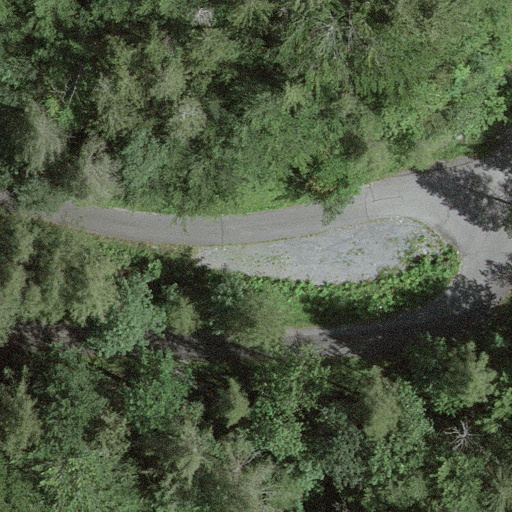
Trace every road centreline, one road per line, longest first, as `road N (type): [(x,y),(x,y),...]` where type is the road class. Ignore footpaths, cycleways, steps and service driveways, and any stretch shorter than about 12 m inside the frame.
road 1 (track): [(0,185),(168,225),(251,225),(420,187),(474,204)]
road 2 (track): [(474,204),(494,230),(491,260),(478,298),(450,319),(377,344),(161,338)]
road 3 (track): [(161,338),(0,329)]
